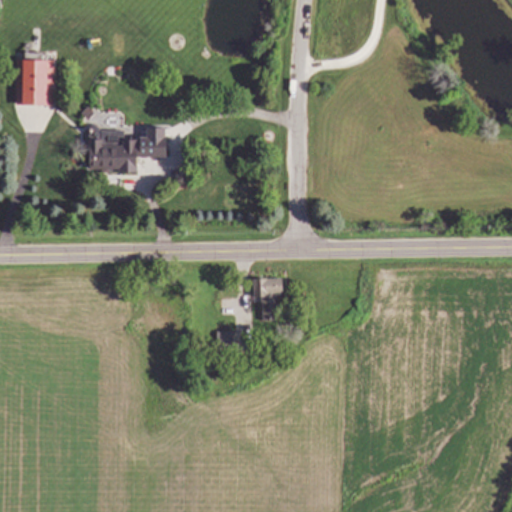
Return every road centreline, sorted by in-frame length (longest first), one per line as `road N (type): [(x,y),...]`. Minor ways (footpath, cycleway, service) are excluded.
road 1 (tertiary): [(511,250),(0,256)]
road 2 (residential): [(298,252),(303,0)]
